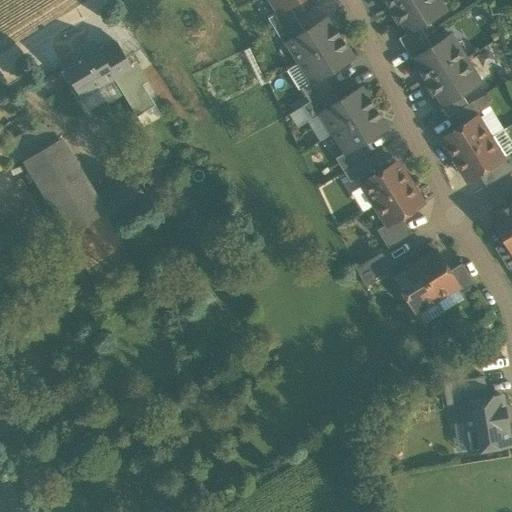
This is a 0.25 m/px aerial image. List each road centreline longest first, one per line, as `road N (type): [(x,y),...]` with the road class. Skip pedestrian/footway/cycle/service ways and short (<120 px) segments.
road 1 (residential): [(352,0),(454,217)]
road 2 (residential): [(454,217),(505,301),(511,345)]
